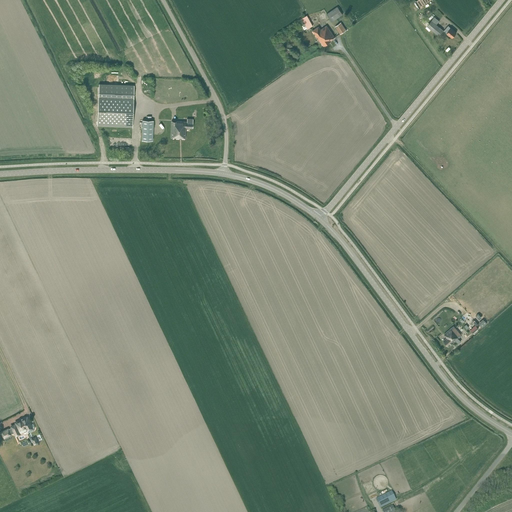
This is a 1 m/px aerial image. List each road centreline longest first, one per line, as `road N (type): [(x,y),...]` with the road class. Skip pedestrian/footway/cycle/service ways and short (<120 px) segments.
road 1 (tertiary): [(511,435),(447,382),(321,219)]
road 2 (tertiary): [(321,219),(500,0)]
road 3 (tertiary): [(223,172),(0,173)]
road 4 (unclassified): [(223,172),(224,120),(163,0)]
